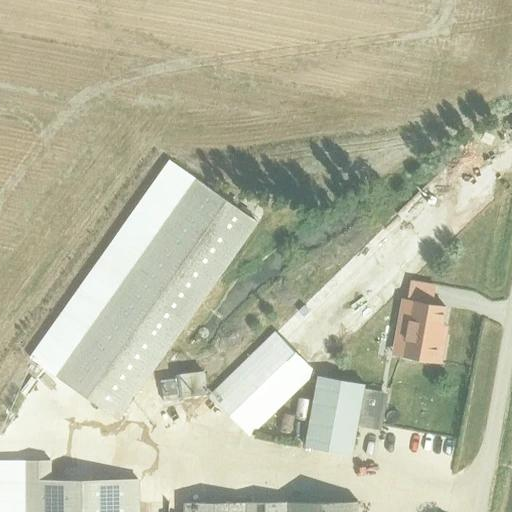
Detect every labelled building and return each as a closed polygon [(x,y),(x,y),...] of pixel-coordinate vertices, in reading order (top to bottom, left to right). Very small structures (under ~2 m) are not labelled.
[(168,159),(28,356),(56,376),(56,375),(196,178),(168,159)] [(118,420),(257,222),(196,178),(56,375),(56,376),(118,420)] [(401,313),(397,335),(407,337),(403,356),(440,363),(444,343),(439,342),(442,325),(445,307),(432,304),(407,300),(403,299),(400,313),(401,313)] [(249,436),(316,373),(276,332),(210,395),(249,436)] [(317,374),(305,445),(352,454),(365,382),(317,374)] [(395,398),(392,439),(440,444),(444,402),(395,398)] [(173,422),(165,422),(168,453),(195,450),(192,409),(172,410),(173,422)] [(0,460),(0,511),(26,511),(26,480),(26,460),(0,460)] [(139,511),(139,479),(52,480),(52,460),(26,460),(26,480),(26,511),(139,511)] [(286,502),(286,511),(357,511),(357,501),(286,502)] [(286,511),(286,502),(185,503),(185,511),(286,511)]
